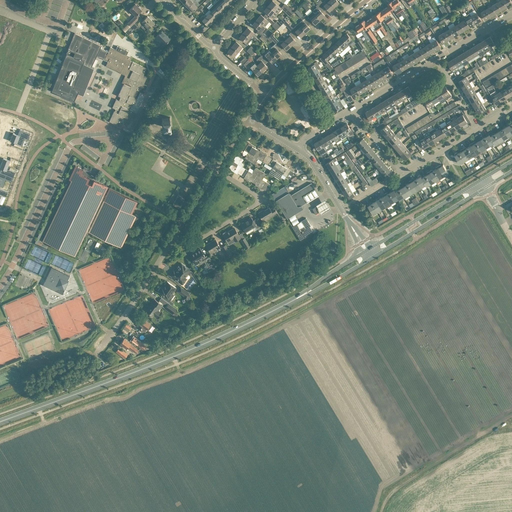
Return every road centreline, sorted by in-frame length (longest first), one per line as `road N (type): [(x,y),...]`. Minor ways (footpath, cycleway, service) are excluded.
road 1 (secondary): [(0,421),(169,358),(301,295)]
road 2 (residential): [(348,113),(511,15)]
road 3 (track): [(382,511),(395,488),(511,417)]
road 4 (residential): [(0,285),(70,145)]
road 5 (residential): [(169,241),(197,241),(256,206),(255,195),(215,168)]
road 6 (residential): [(263,92),(366,0)]
road 7 (residential): [(92,353),(169,241)]
road 8 (secondary): [(370,258),(484,187)]
road 9 (secondary): [(480,179),(370,247)]
